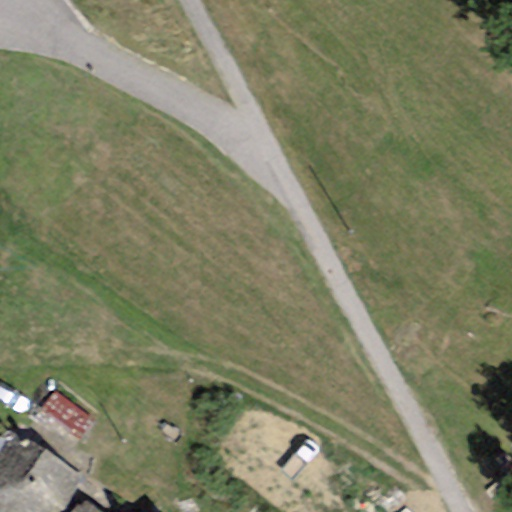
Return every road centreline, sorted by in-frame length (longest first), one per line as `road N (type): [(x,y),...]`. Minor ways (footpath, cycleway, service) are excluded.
road 1 (track): [(458,511),(270,147),(5,0)]
road 2 (track): [(270,147),(175,0)]
